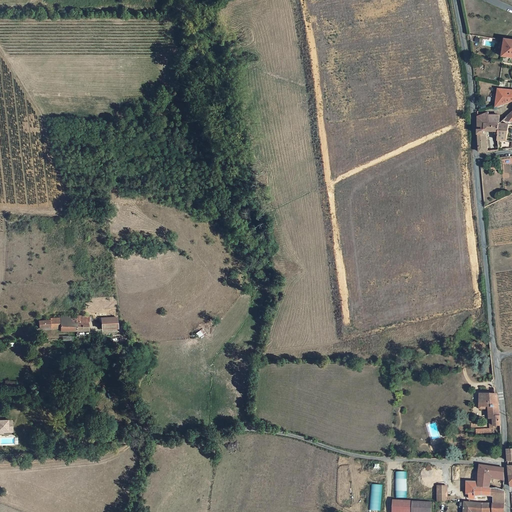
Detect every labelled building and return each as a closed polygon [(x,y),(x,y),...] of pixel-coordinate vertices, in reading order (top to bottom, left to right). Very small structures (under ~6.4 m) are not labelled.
[(511,37),(504,36),(501,54),(511,54),(511,37)] [(498,107),(511,101),(511,86),(499,86),(498,107)] [(491,114),(491,112),(479,115),(480,147),(481,148),(482,150),(484,151),(487,151),(489,151),(489,146),(486,145),(486,131),(501,131),(501,122),(504,122),(503,112),(491,114)] [(505,122),(504,122),(501,122),(501,131),(501,141),(510,140),(510,123),(505,122)] [(76,316),(76,329),(90,329),(90,320),(95,320),(94,315),(93,314),(76,315),(76,316)] [(64,327),(64,329),(76,329),(76,316),(71,316),(71,319),(52,319),(52,320),(52,325),(52,328),(64,327)] [(104,330),(117,329),(117,318),(103,318),(104,330)] [(203,329),(196,332),(198,337),(206,334),(203,329)] [(488,426),(492,426),(499,426),(496,394),(480,394),(481,408),(488,408),(488,426)] [(0,427),(2,427),(2,426),(11,426),(11,413),(0,413),(0,427)] [(491,478),(503,480),(503,467),(480,465),(480,482),(480,488),(490,488),(491,478)] [(406,511),(408,495),(410,469),(398,468),(396,494),(390,494),(389,510),(406,511)] [(379,479),(368,478),(366,504),(377,505),(379,479)] [(504,502),(504,492),(497,488),(495,488),(493,488),(490,488),(480,488),(480,482),(466,481),(466,494),(468,494),(468,498),(475,499),(475,496),(480,495),(486,496),(493,496),(492,502),(504,502)] [(443,485),(434,485),(435,500),(444,500),(443,485)] [(426,511),(428,501),(409,500),(408,511),(414,511),(426,511)] [(461,511),(504,511),(505,511),(504,507),(504,502),(492,502),(461,501),(461,506),(461,511)]
